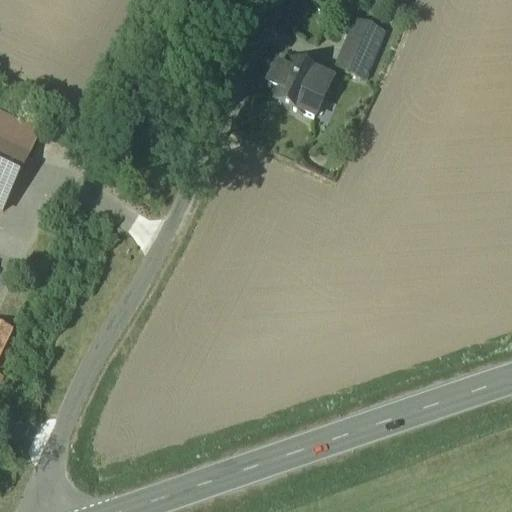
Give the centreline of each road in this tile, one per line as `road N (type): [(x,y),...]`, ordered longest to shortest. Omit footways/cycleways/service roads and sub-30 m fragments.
road 1 (unclassified): [(273,0),(84,373),(43,477),(43,511)]
road 2 (secondary): [(129,511),(511,379)]
